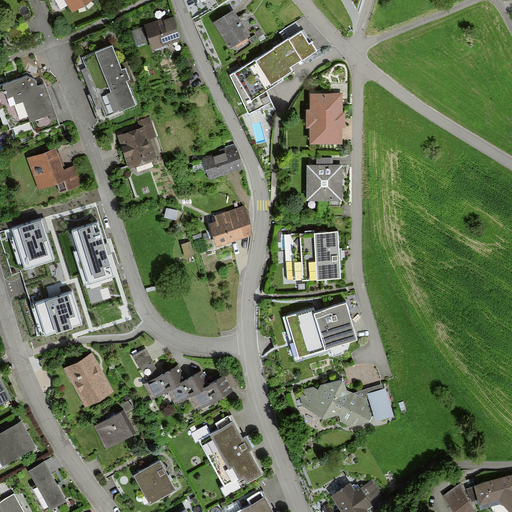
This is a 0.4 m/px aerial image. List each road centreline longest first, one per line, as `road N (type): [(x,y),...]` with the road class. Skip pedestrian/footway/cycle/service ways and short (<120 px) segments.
road 1 (residential): [(250,341),(202,345),(150,318),(55,42)]
road 2 (residential): [(250,341),(261,181),(178,0)]
road 3 (residential): [(362,63),(357,262),(375,347)]
road 4 (residential): [(109,511),(48,422),(0,286)]
road 5 (residential): [(511,164),(362,63)]
road 6 (residential): [(302,511),(266,424),(250,341)]
road 7 (track): [(511,464),(423,469),(386,504)]
road 8 (residential): [(473,0),(353,52)]
